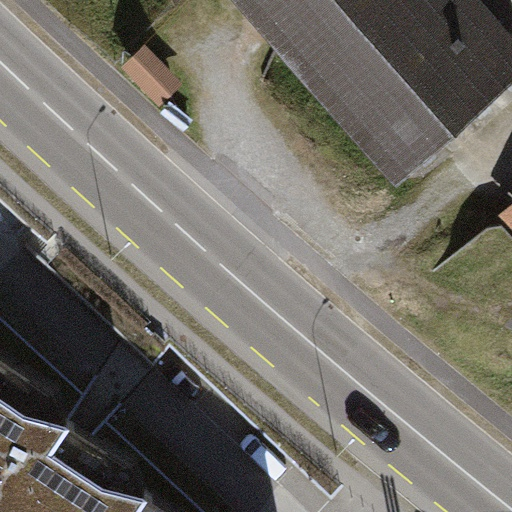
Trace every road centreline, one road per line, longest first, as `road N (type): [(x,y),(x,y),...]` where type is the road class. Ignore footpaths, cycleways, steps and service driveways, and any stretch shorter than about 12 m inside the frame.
road 1 (secondary): [(511,511),(340,369),(0,60)]
road 2 (residential): [(0,244),(283,511)]
